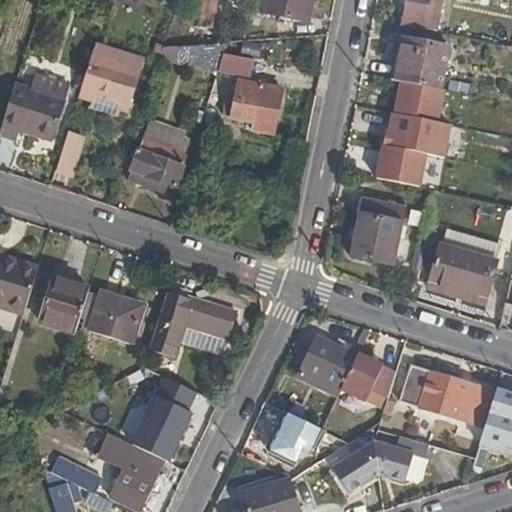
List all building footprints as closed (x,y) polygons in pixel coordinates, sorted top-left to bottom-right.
[(203,0),(198,28),(214,30),(219,0),(203,0)] [(311,22),(315,0),(263,0),(261,12),(311,22)] [(406,0),(402,24),(424,28),(429,0),(406,0)] [(404,41),(396,82),(441,91),(449,50),(404,41)] [(161,60),(219,73),(220,70),(225,52),(228,43),(165,47),(161,60)] [(145,61),(96,46),(83,89),(131,104),(145,61)] [(257,62),(225,52),(220,70),(252,80),(257,62)] [(33,91),(17,85),(1,134),(18,139),(21,129),(55,139),(71,86),(38,75),(33,91)] [(239,82),(236,99),(228,98),(225,117),(255,122),(254,129),(275,133),(283,90),(239,82)] [(419,88),(391,84),(385,124),(412,128),(419,88)] [(85,136),(69,131),(56,173),(72,178),(85,136)] [(129,174),(165,186),(174,189),(186,153),(144,139),(141,150),(137,148),(129,174)] [(165,186),(129,174),(127,183),(162,194),(165,186)] [(350,256),(393,265),(404,210),(361,201),(350,256)] [(501,245),(448,229),(444,245),(496,262),(501,245)] [(0,312),(22,319),(43,252),(11,243),(5,262),(0,260),(0,312)] [(496,262),(444,245),(442,244),(431,281),(486,297),(496,262)] [(39,323),(74,335),(87,295),(71,290),(72,286),(52,280),(39,323)] [(486,297),(431,281),(429,287),(484,303),(486,297)] [(185,333),(227,347),(238,313),(168,290),(149,352),(176,361),(180,347),(185,333)] [(120,304),(121,298),(102,292),(91,331),(132,343),(138,323),(141,312),(120,304)] [(149,306),(121,298),(120,304),(141,312),(138,323),(143,324),(149,306)] [(185,333),(180,347),(222,361),(227,347),(185,333)] [(371,393),(388,402),(396,375),(357,355),(355,359),(318,341),(300,379),(338,396),(341,392),(364,405),(371,393)] [(418,408),(417,411),(486,431),(497,393),(498,390),(430,369),(430,371),(411,367),(400,402),(418,408)] [(511,397),(497,393),(486,431),(481,448),(505,455),(507,448),(511,449),(511,397)] [(118,420),(110,437),(137,450),(145,432),(118,420)] [(322,457),(331,438),(317,432),(308,451),(322,457)] [(124,472),(110,503),(128,511),(139,511),(157,476),(167,480),(173,467),(137,450),(110,437),(107,435),(104,443),(96,439),(90,453),(98,457),(96,460),(124,472)] [(396,448),(375,442),(338,473),(351,497),(382,481),(408,480),(409,478),(418,481),(423,477),(428,460),(426,460),(430,447),(400,438),(396,448)] [(102,488),(39,458),(43,470),(89,492),(98,497),(102,488)] [(300,511),(291,482),(244,498),(247,511),(300,511)] [(69,486),(50,492),(56,511),(76,511),(74,504),(82,502),(79,491),(69,486)] [(98,506),(102,499),(98,497),(89,492),(85,500),(98,506)]
